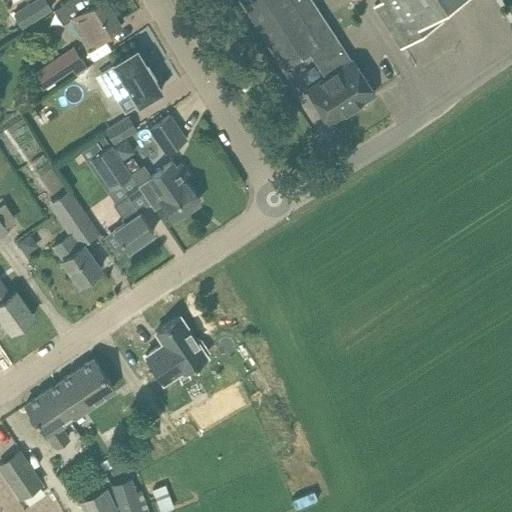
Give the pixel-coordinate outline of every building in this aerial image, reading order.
[(34,0),(14,12),(23,26),(51,8),(45,0),(34,0)] [(112,9),(106,0),(97,0),(96,0),(67,0),(52,9),(61,24),(69,18),(86,44),(121,23),(119,21),(124,18),(117,6),(112,9)] [(244,0),(287,66),(336,33),(314,0),(244,0)] [(380,0),(375,4),(401,44),(441,18),(437,11),(453,0),(380,0)] [(41,87),(71,67),(75,74),(88,65),(74,45),(32,73),(41,87)] [(114,62),(100,71),(107,82),(118,99),(131,91),(139,103),(162,89),(153,74),(154,73),(147,62),(146,63),(137,48),(113,62),(114,62)] [(353,58),(308,88),(329,121),(375,92),(353,58)] [(188,137),(171,112),(149,126),(166,152),(188,137)] [(128,114),(105,128),(113,141),(136,127),(128,114)] [(133,173),(112,142),(91,156),(112,187),(133,173)] [(182,163),(179,165),(173,157),(139,183),(155,207),(163,201),(173,217),(199,200),(186,181),(191,177),(182,163)] [(99,233),(70,188),(48,203),(63,226),(62,227),(68,235),(54,244),(63,256),(61,257),(79,283),(101,267),(84,243),(99,233)] [(126,220),(114,228),(128,248),(154,230),(140,211),(127,193),(113,203),(126,220)] [(0,215),(0,234),(9,229),(0,215)] [(38,243),(30,232),(18,241),(26,252),(38,243)] [(2,281),(0,282),(0,313),(11,330),(33,315),(16,290),(10,294),(2,281)] [(161,344),(146,354),(164,380),(182,368),(183,370),(206,354),(205,353),(208,351),(199,337),(196,339),(180,315),(157,330),(165,342),(161,344)] [(56,398),(69,417),(114,387),(93,356),(61,378),(68,389),(56,398)] [(59,424),(69,417),(56,398),(68,389),(61,378),(25,402),(46,433),(48,431),(57,445),(68,437),(59,424)] [(234,384),(190,411),(202,431),(247,405),(234,384)] [(19,449),(0,461),(0,465),(21,496),(42,483),(19,449)] [(142,511),(131,478),(112,484),(121,511),(142,511)] [(118,511),(107,487),(79,500),(84,511),(118,511)]
